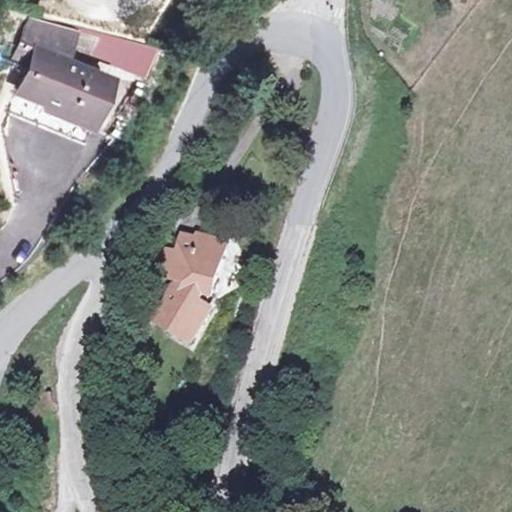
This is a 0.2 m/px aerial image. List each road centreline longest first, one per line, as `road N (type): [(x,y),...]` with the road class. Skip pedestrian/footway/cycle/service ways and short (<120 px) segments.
road 1 (unclassified): [(224,511),(341,95),(332,57),(308,37)]
road 2 (residential): [(88,511),(67,462),(64,361),(129,222)]
road 3 (unclassified): [(308,37),(253,37),(231,53),(129,222)]
road 4 (unclassified): [(129,222),(0,346)]
